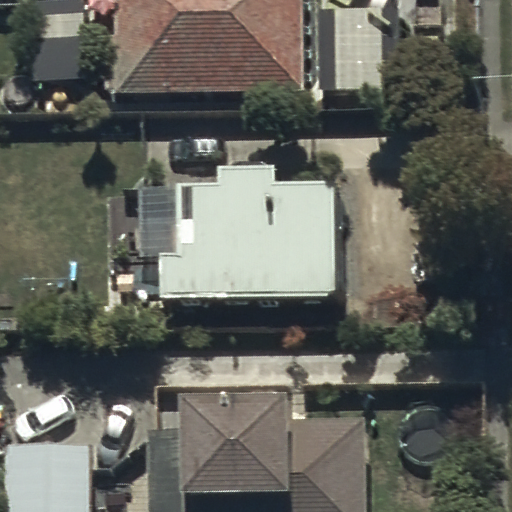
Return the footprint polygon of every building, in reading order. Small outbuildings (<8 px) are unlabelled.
[(121,0),(122,49),(106,49),(107,114),(307,110),(305,0),(121,0)] [(400,20),(318,20),(318,103),(400,103),(400,20)] [(204,197),(182,197),(182,268),(163,269),(165,319),(342,318),(342,203),(279,202),(279,188),(204,189),(204,197)] [(297,423),(187,421),(186,511),(370,511),(371,439),(297,438),(297,423)] [(94,511),(94,454),(10,454),(9,511),(94,511)]
